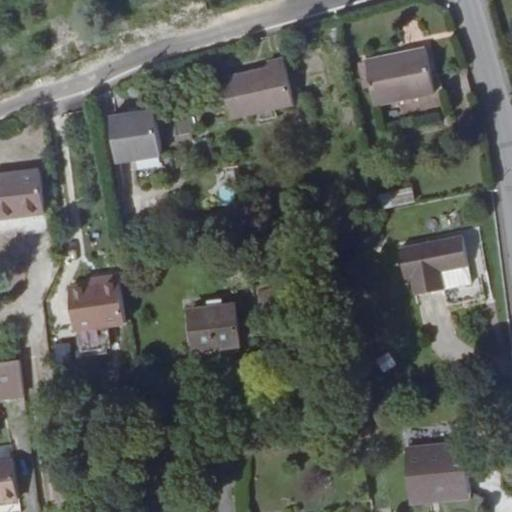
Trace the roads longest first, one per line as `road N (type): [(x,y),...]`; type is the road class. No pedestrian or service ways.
road 1 (residential): [(321,0),(139,53),(0,110)]
road 2 (unknown): [(50,246),(31,335),(45,511)]
road 3 (residential): [(467,0),(511,196)]
